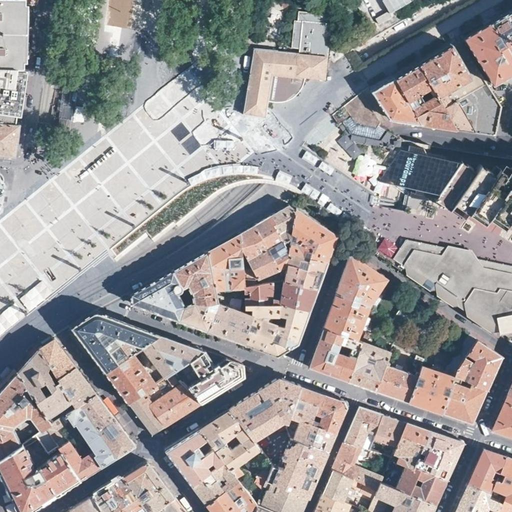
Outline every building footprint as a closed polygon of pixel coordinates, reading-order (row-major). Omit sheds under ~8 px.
[(0,0),(0,65),(25,67),(25,60),(28,60),(28,37),(29,9),(29,2),(26,2),(26,0),(0,0)] [(74,2),(70,28),(88,31),(92,4),(74,2)] [(511,52),(511,10),(494,21),(511,52)] [(271,23),(278,24),(279,13),(271,13),(271,23)] [(494,82),(511,70),(511,52),(494,21),(465,37),(494,82)] [(272,26),(270,39),(281,40),(283,28),(272,26)] [(420,63),(432,86),(436,92),(455,128),(463,129),(481,133),(495,134),(503,105),(489,84),(460,40),(420,63)] [(291,52),(254,49),(243,112),(242,113),(255,115),(264,117),(266,107),(267,100),(273,74),(296,77),(296,75),(299,53),(291,52)] [(395,77),(408,100),(432,86),(420,63),(395,77)] [(25,89),(29,67),(25,67),(0,65),(0,117),(0,118),(0,120),(20,122),(21,116),(23,103),(25,89)] [(395,77),(371,91),(375,96),(389,118),(398,119),(421,123),(411,106),(408,100),(395,77)] [(54,118),(68,120),(73,86),(60,84),(54,118)] [(330,111),(329,112),(338,122),(351,115),(357,123),(370,126),(376,128),(379,125),(381,123),(375,114),(366,101),(360,92),(348,102),(330,111)] [(427,124),(455,128),(436,92),(411,106),(421,123),(427,124)] [(378,141),(385,132),(376,128),(370,126),(357,123),(351,115),(338,122),(347,134),(378,141)] [(0,153),(15,155),(15,154),(15,153),(17,141),(20,122),(0,120),(0,153)] [(454,203),(477,169),(462,159),(428,152),(410,149),(384,179),(376,188),(439,203),(431,214),(445,217),(451,208),(454,203)] [(511,168),(509,173),(496,165),(492,171),(480,164),(477,169),(454,203),(471,214),(473,210),(489,220),(493,214),(508,224),(511,217),(511,168)] [(290,233),(294,209),(288,204),(279,209),(271,213),(275,222),(273,223),(283,242),(290,239),(290,233)] [(294,207),(294,209),(290,233),(294,235),(294,240),(290,239),(288,250),(288,251),(327,260),(331,248),(336,233),(295,206),(294,207)] [(279,268),(286,265),(288,251),(288,250),(283,242),(273,223),(275,222),(271,213),(261,219),(254,223),(262,237),(268,234),(273,243),(267,246),(279,268)] [(267,246),(262,237),(254,223),(246,227),(240,231),(242,251),(249,264),(243,267),(244,286),(257,284),(255,278),(279,268),(267,246)] [(244,286),(243,267),(242,251),(240,231),(221,241),(208,249),(216,290),(242,286),(244,286)] [(378,259),(391,264),(398,247),(385,242),(378,259)] [(511,271),(483,266),(442,254),(414,248),(399,268),(415,279),(421,283),(425,286),(432,291),(436,288),(438,295),(445,300),(453,305),(458,303),(468,309),(468,315),(492,331),(494,331),(501,329),(502,333),(511,330),(511,271)] [(218,296),(216,290),(208,249),(187,262),(175,268),(172,270),(182,286),(187,284),(192,292),(193,301),(194,306),(218,304),(219,303),(218,296)] [(322,273),(327,260),(288,251),(286,265),(284,280),(317,288),(322,273)] [(350,254),(348,256),(342,273),(342,274),(335,293),(370,305),(385,283),(387,279),(353,255),(350,254)] [(183,288),(182,286),(172,270),(147,284),(130,294),(131,304),(155,312),(162,314),(177,320),(183,304),(177,293),(179,292),(181,291),(182,290),(182,289),(183,289),(183,288)] [(284,280),(281,280),(279,298),(279,303),(309,310),(313,298),(317,288),(284,280)] [(273,281),(257,284),(244,286),(242,286),(243,293),(248,293),(248,296),(243,296),(244,303),(271,303),(271,298),(273,281)] [(370,305),(375,308),(390,286),(385,283),(370,305)] [(322,327),(361,341),(363,335),(359,334),(370,305),(335,293),(328,313),(322,327)] [(392,320),(402,326),(421,302),(410,294),(392,320)] [(207,330),(218,304),(194,306),(193,301),(190,302),(183,304),(177,320),(191,325),(207,330)] [(252,318),(252,314),(244,311),(219,303),(218,304),(207,330),(227,337),(245,343),(249,332),(247,331),(252,318)] [(277,355),(291,346),(271,338),(276,324),(267,321),(268,316),(278,316),(279,303),(271,303),(244,303),(245,308),(251,308),(252,314),(252,318),(247,331),(249,332),(245,343),(261,349),(277,355)] [(271,338),(291,346),(294,344),(297,342),(309,310),(279,303),(278,316),(284,316),(284,325),(276,324),(271,338)] [(359,334),(363,335),(364,335),(375,308),(370,305),(359,334)] [(93,313),(91,314),(88,315),(83,319),(71,327),(89,351),(105,371),(134,351),(137,349),(133,346),(136,343),(142,345),(159,334),(140,327),(132,324),(104,315),(97,313),(95,313),(93,313)] [(347,380),(361,341),(322,327),(314,350),(308,366),(327,373),(328,373),(347,380)] [(173,371),(177,368),(205,349),(180,341),(159,334),(142,345),(165,376),(173,371)] [(360,384),(375,390),(386,360),(391,347),(392,345),(386,343),(384,349),(366,342),(369,337),(364,335),(363,335),(361,341),(347,380),(360,384)] [(459,354),(463,357),(466,353),(476,338),(471,335),(468,340),(465,343),(464,345),(459,354)] [(45,344),(39,348),(58,379),(75,366),(65,353),(54,338),(45,344)] [(489,347),(476,338),(466,353),(473,359),(494,373),(498,364),(501,356),(489,347)] [(391,347),(386,360),(389,361),(391,362),(396,349),(391,347)] [(58,379),(39,348),(25,363),(17,372),(50,423),(75,406),(58,379)] [(205,349),(177,368),(184,378),(201,403),(210,397),(223,389),(245,375),(243,362),(223,355),(205,349)] [(117,388),(128,402),(140,394),(136,388),(140,385),(144,391),(156,382),(134,351),(105,371),(117,388)] [(424,407),(442,413),(452,382),(454,376),(453,376),(455,368),(463,357),(459,354),(457,352),(442,372),(420,365),(419,367),(418,372),(407,401),(424,407)] [(415,365),(419,367),(420,365),(422,359),(414,355),(411,364),(415,365)] [(464,380),(470,383),(486,390),(490,382),(494,373),(473,359),(472,362),(463,357),(455,368),(453,376),(454,376),(460,379),(464,371),(466,372),(465,374),(466,375),(464,380)] [(386,360),(375,390),(391,395),(407,401),(418,372),(415,371),(414,375),(387,365),(389,361),(386,360)] [(58,379),(75,406),(96,392),(87,381),(75,366),(58,379)] [(154,432),(201,403),(184,378),(179,382),(173,371),(165,376),(173,386),(152,401),(149,397),(161,389),(156,382),(144,391),(140,394),(128,402),(140,418),(152,433),(154,432)] [(0,458),(20,444),(12,430),(15,425),(27,417),(32,417),(41,430),(47,426),(50,423),(17,372),(1,389),(0,390),(0,458)] [(285,427),(289,416),(301,384),(291,381),(279,376),(266,385),(254,392),(227,409),(260,447),(272,462),(268,472),(265,480),(308,496),(311,488),(318,473),(328,450),(293,436),(293,437),(292,438),(288,437),(285,427)] [(452,382),(442,413),(455,418),(471,424),(477,410),(486,390),(470,383),(468,387),(452,382)] [(301,384),(289,416),(296,419),(301,418),(313,423),(315,418),(313,417),(315,412),(317,413),(325,392),(315,389),(301,384)] [(511,393),(507,391),(498,412),(491,429),(508,434),(511,435),(511,393)] [(96,392),(75,406),(50,423),(47,426),(59,445),(69,439),(81,458),(96,448),(98,451),(96,452),(104,464),(112,459),(118,455),(136,444),(114,416),(96,392)] [(315,418),(313,423),(335,432),(339,423),(347,404),(344,398),(334,395),(325,392),(317,413),(320,415),(318,420),(315,418)] [(353,416),(343,440),(360,447),(367,431),(373,434),(382,412),(371,408),(359,403),(353,416)] [(260,447),(227,409),(212,419),(198,427),(223,461),(230,470),(235,467),(260,447)] [(393,416),(382,412),(373,434),(367,450),(369,450),(373,452),(375,446),(380,448),(382,441),(385,442),(382,448),(387,450),(385,456),(389,458),(392,453),(406,420),(393,416)] [(333,438),(335,432),(313,423),(301,418),(296,419),(291,435),(293,437),(293,436),(328,450),(333,438)] [(420,425),(406,420),(392,453),(397,455),(394,462),(403,465),(412,469),(414,465),(417,459),(419,453),(429,428),(420,425)] [(20,444),(0,458),(0,474),(6,487),(8,490),(15,506),(19,511),(18,511),(29,511),(44,502),(60,492),(66,488),(81,479),(62,450),(33,469),(29,461),(31,459),(24,446),(37,438),(47,453),(59,445),(47,426),(41,430),(20,444)] [(179,439),(164,448),(178,467),(191,485),(210,470),(206,465),(211,461),(215,467),(223,461),(198,427),(179,439)] [(447,435),(429,428),(419,453),(423,455),(421,461),(417,459),(414,465),(425,469),(427,462),(430,463),(429,465),(432,466),(430,471),(447,478),(454,461),(463,440),(447,435)] [(69,439),(59,445),(62,450),(81,479),(87,475),(91,472),(95,470),(104,464),(96,452),(98,451),(96,448),(81,458),(69,439)] [(360,447),(343,440),(338,452),(331,469),(353,478),(352,480),(376,489),(380,481),(382,475),(354,464),(357,456),(360,447)] [(375,446),(373,452),(379,454),(385,456),(387,450),(382,448),(380,448),(375,446)] [(474,466),(467,481),(490,492),(491,489),(496,478),(491,476),(493,470),(498,472),(506,454),(495,451),(483,446),(474,466)] [(367,450),(360,447),(357,456),(361,457),(367,455),(369,450),(367,450)] [(502,498),(511,502),(511,456),(506,454),(498,472),(503,474),(500,480),(496,478),(491,489),(504,494),(502,498)] [(375,465),(385,469),(388,461),(378,457),(375,465)] [(130,470),(123,475),(142,505),(145,511),(149,511),(175,496),(159,475),(147,460),(130,470)] [(230,470),(223,461),(215,467),(210,470),(191,485),(198,495),(205,503),(237,479),(243,474),(235,467),(230,470)] [(254,473),(264,481),(265,480),(268,472),(260,465),(254,473)] [(425,469),(414,465),(412,469),(403,465),(394,487),(435,503),(441,491),(447,478),(430,471),(425,469)] [(353,478),(331,469),(325,483),(321,493),(342,502),(346,493),(354,497),(350,506),(365,511),(366,511),(376,489),(352,480),(353,478)] [(130,511),(142,505),(123,475),(105,486),(93,494),(103,511),(130,511)] [(252,482),(261,490),(264,483),(256,476),(252,482)] [(250,511),(253,511),(256,503),(242,485),(237,479),(205,503),(211,511),(250,511)] [(261,490),(256,503),(279,511),(301,511),(303,507),(308,496),(265,480),(264,481),(264,483),(261,490)] [(376,489),(366,511),(381,511),(386,500),(395,503),(390,511),(431,511),(435,503),(394,487),(380,481),(376,489)] [(459,500),(453,511),(484,511),(488,506),(496,510),(499,500),(488,495),(490,492),(467,481),(459,500)] [(317,501),(314,508),(324,511),(346,511),(349,505),(342,502),(321,493),(317,501)] [(103,511),(93,494),(79,502),(70,509),(71,511),(103,511)] [(187,511),(175,496),(149,511),(187,511)] [(511,511),(511,502),(502,498),(501,497),(499,500),(496,510),(494,511),(511,511)] [(253,511),(250,511),(279,511),(256,503),(253,511)]
